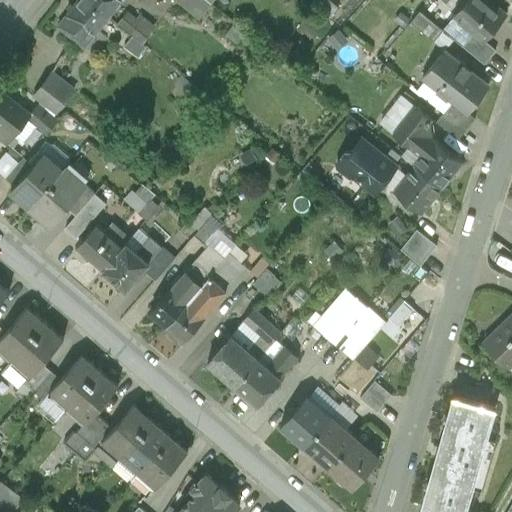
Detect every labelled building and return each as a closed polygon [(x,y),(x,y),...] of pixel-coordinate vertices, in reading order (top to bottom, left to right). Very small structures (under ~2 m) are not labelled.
[(88,0),(78,0),(58,25),(83,45),(107,15),(88,0)] [(88,0),(107,15),(118,0),(88,0)] [(213,4),(207,0),(174,0),(200,20),(213,4)] [(496,10),(484,0),(466,0),(454,14),(473,32),(484,41),(484,40),(506,16),(498,9),(496,10)] [(443,30),(420,11),(410,22),(434,42),(443,30)] [(150,31),(125,12),(117,22),(141,42),(142,41),(150,31)] [(242,35),(231,26),(224,35),(235,44),(242,35)] [(484,41),(473,32),(462,46),(484,64),(496,50),(484,40),(484,41)] [(466,67),(445,50),(423,78),(451,101),(463,110),(482,87),(463,71),(466,67)] [(73,90),(50,73),(33,94),(57,112),(73,90)] [(415,88),(444,111),(451,101),(423,78),(415,88)] [(29,116),(0,93),(0,136),(13,147),(18,140),(13,136),(28,118),(29,116)] [(463,110),(451,101),(444,111),(466,129),(475,119),(463,110)] [(432,119),(415,105),(393,133),(410,146),(402,156),(413,165),(434,139),(431,136),(429,122),(432,119)] [(57,121),(38,106),(29,116),(28,118),(46,134),(57,121)] [(466,129),(444,111),(436,122),(458,140),(466,129)] [(362,139),(353,150),(352,150),(347,150),(337,162),(338,167),(350,176),(354,176),(365,185),(369,180),(378,188),(384,180),(395,188),(405,175),(395,167),(396,166),(362,139)] [(462,161),(434,139),(413,165),(441,187),(462,161)] [(49,144),(42,153),(32,164),(14,185),(11,189),(30,206),(65,166),(70,161),(69,160),(69,156),(54,143),(49,144)] [(23,156),(5,177),(14,185),(32,164),(23,156)] [(441,187),(413,165),(405,175),(395,188),(393,190),(421,213),(441,187)] [(85,185),(65,166),(30,206),(52,223),(66,207),(85,185)] [(85,185),(66,207),(75,215),(84,205),(94,193),(85,185)] [(145,194),(135,206),(142,212),(152,200),(145,194)] [(95,214),(84,205),(75,215),(65,228),(75,237),(95,214)] [(213,213),(194,235),(204,243),(216,229),(223,222),(213,213)] [(386,221),(394,234),(405,227),(397,214),(386,221)] [(123,246),(96,223),(76,247),(103,269),(123,246)] [(207,246),(173,285),(172,284),(151,308),(168,324),(210,275),(230,252),(236,246),(216,229),(204,243),(207,246)] [(437,245),(416,229),(400,249),(421,265),(437,245)] [(137,249),(127,240),(123,246),(103,269),(127,289),(145,268),(164,245),(150,234),(137,249)] [(164,245),(145,268),(157,278),(176,256),(164,245)] [(230,252),(210,275),(226,288),(245,266),(230,252)] [(267,267),(253,283),(261,290),(275,274),(267,267)] [(210,275),(168,324),(184,338),(205,314),(204,313),(226,288),(210,275)] [(0,282),(0,300),(9,291),(0,282)] [(346,288),(313,325),(333,342),(366,305),(346,288)] [(404,300),(389,318),(397,326),(413,308),(404,300)] [(6,331),(0,337),(0,352),(10,362),(45,322),(27,306),(6,331)] [(367,306),(335,343),(351,357),(384,320),(367,306)] [(281,332),(253,307),(243,319),(264,337),(271,344),(281,332)] [(511,314),(484,342),(507,366),(509,365),(511,367),(511,314)] [(45,322),(10,362),(1,372),(18,388),(19,389),(42,363),(63,338),(45,322)] [(231,334),(209,360),(236,384),(259,357),(252,351),(231,334)] [(271,344),(264,337),(252,351),(259,357),(271,344)] [(286,346),(268,365),(279,375),(297,355),(286,346)] [(60,378),(47,394),(65,409),(100,369),(81,354),(60,378)] [(268,365),(259,357),(236,384),(258,402),(281,376),(279,375),(268,365)] [(42,363),(19,389),(18,388),(14,393),(23,400),(32,390),(33,391),(51,370),(42,363)] [(100,369),(65,409),(83,425),(94,412),(118,385),(100,369)] [(51,370),(33,391),(43,399),(47,394),(60,378),(51,370)] [(392,395),(375,380),(361,397),(378,412),(392,395)] [(308,395),(282,424),(305,444),(331,415),(308,395)] [(495,407),(454,395),(422,505),(424,506),(445,511),(464,511),(472,485),(480,488),(494,441),(486,438),(495,407)] [(112,428),(94,449),(95,450),(112,465),(117,459),(152,419),(134,403),(112,428)] [(94,412),(83,425),(76,432),(86,440),(103,420),(94,412)] [(355,436),(331,415),(305,444),(329,465),(355,436)] [(152,419),(117,459),(134,474),(169,434),(152,419)] [(86,440),(85,441),(94,449),(112,428),(103,420),(86,440)] [(76,432),(73,436),(70,434),(63,442),(75,452),(85,441),(86,440),(76,432)] [(169,434),(134,474),(153,490),(188,450),(169,434)] [(379,456),(355,436),(329,465),(353,486),(379,456)] [(85,441),(75,452),(85,461),(95,450),(94,449),(85,441)] [(206,473),(195,484),(196,490),(197,491),(179,511),(232,511),(240,503),(230,494),(231,493),(221,484),(220,485),(206,473)] [(1,481),(0,482),(0,500),(11,488),(1,481)] [(11,488),(0,500),(0,511),(7,511),(21,496),(11,488)]
